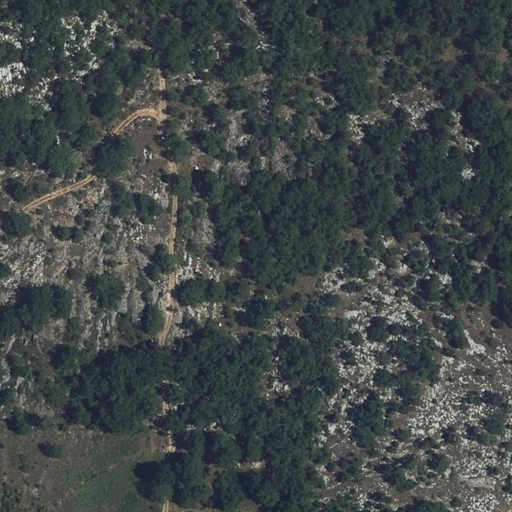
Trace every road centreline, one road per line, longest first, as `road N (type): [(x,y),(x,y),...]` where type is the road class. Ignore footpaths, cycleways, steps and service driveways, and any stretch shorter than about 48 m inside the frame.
road 1 (track): [(165,511),(183,195),(162,114)]
road 2 (track): [(0,219),(87,181),(131,114),(162,114)]
